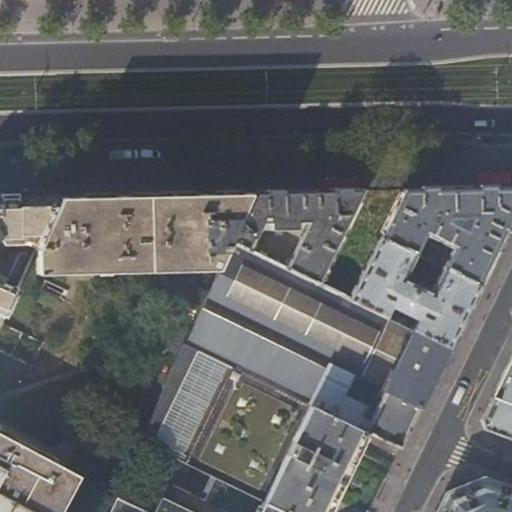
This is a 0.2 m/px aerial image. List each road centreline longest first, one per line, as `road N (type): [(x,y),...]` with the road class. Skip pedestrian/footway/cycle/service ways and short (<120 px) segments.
road 1 (primary): [(0,126),(511,123)]
road 2 (primary): [(376,45),(0,59)]
road 3 (residential): [(441,437),(511,289)]
road 4 (primary): [(511,39),(376,45)]
